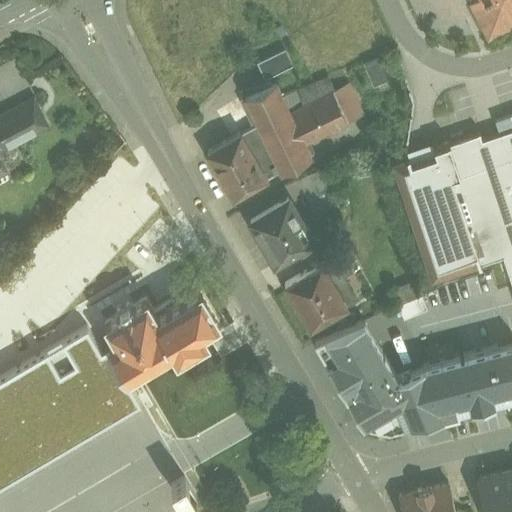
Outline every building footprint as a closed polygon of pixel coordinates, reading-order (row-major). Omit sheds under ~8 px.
[(511,0),(469,0),(488,37),(511,24),(511,0)] [(268,75),(295,63),(288,46),(260,58),(268,75)] [(366,58),(375,82),(393,75),(383,51),(366,58)] [(326,75),(283,93),(305,140),(348,120),(326,75)] [(283,93),(276,78),(242,94),(256,120),(259,119),(277,154),(305,140),(283,93)] [(32,95),(7,108),(8,110),(10,109),(22,132),(20,133),(20,135),(45,122),(32,95)] [(8,110),(0,114),(0,143),(20,133),(22,132),(10,109),(8,110)] [(241,128),(206,149),(233,194),(267,175),(262,165),(278,156),(277,154),(259,119),(256,120),(241,128)] [(511,123),(482,134),(480,127),(441,140),(434,143),(436,149),(411,157),(409,151),(391,157),(430,274),(432,273),(502,249),(511,277),(511,123)] [(328,163),(308,173),(319,193),(339,183),(328,163)] [(288,195),(250,217),(275,258),(296,247),(313,236),(288,195)] [(313,236),(296,247),(301,256),(323,244),(317,234),(313,236)] [(323,244),(301,256),(307,266),(284,280),(310,324),(357,295),(343,272),(353,267),(345,252),(324,264),(317,252),(325,247),(323,244)] [(132,301),(129,303),(127,299),(128,298),(122,289),(110,296),(116,306),(118,305),(118,307),(116,308),(118,311),(106,318),(118,338),(111,342),(130,373),(171,349),(176,357),(209,336),(204,328),(220,318),(201,287),(157,314),(146,296),(133,304),(132,301)] [(389,426),(445,411),(424,362),(398,373),(364,316),(315,338),(363,420),(389,426)] [(0,480),(140,398),(111,349),(104,353),(87,324),(0,375),(0,480)] [(511,338),(424,361),(424,362),(445,411),(511,394),(511,338)] [(234,379),(207,393),(218,414),(245,399),(234,379)] [(511,511),(511,463),(476,473),(485,511),(511,511)] [(176,482),(187,501),(211,488),(200,469),(176,482)] [(455,511),(448,479),(399,490),(404,511),(455,511)]
